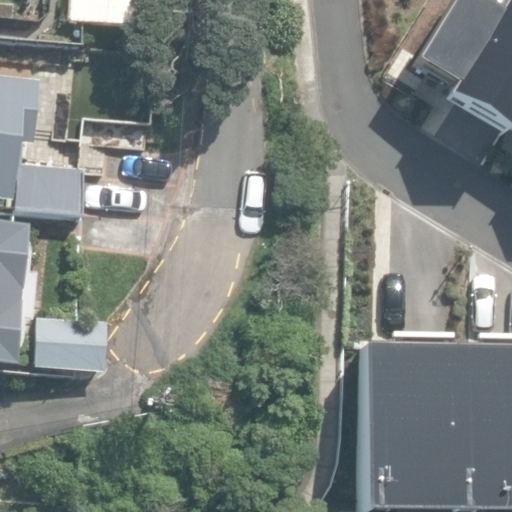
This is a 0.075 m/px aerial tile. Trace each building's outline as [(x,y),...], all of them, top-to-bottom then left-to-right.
[(68,0),(66,25),(143,31),(145,0),(68,0)] [(496,150),(504,137),(511,123),(511,0),(452,0),(403,74),(442,101),(435,113),(496,150)] [(0,204),(6,205),(13,149),(28,151),(36,83),(0,79),(0,204)] [(12,212),(81,220),(86,172),(17,165),(12,212)] [(0,369),(13,371),(19,322),(30,324),(36,276),(21,274),(27,227),(0,224),(0,369)] [(31,370),(101,375),(105,324),(35,319),(31,370)] [(437,511),(443,357),(358,355),(351,511),(437,511)] [(511,511),(511,359),(443,357),(437,511),(511,511)]
